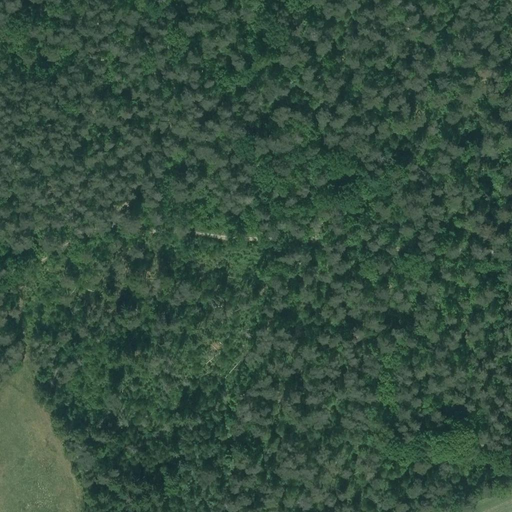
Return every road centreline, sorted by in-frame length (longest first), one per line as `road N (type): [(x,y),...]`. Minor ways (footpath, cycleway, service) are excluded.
road 1 (track): [(100,226),(511,260)]
road 2 (track): [(100,226),(121,213),(290,0)]
